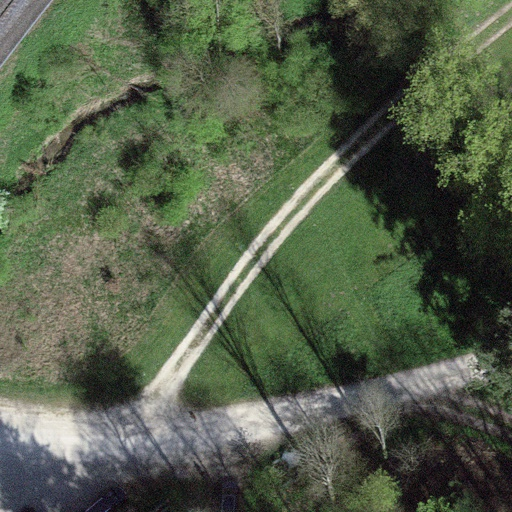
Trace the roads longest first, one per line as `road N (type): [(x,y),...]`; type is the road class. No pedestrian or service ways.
road 1 (track): [(511,16),(287,215),(149,419)]
road 2 (track): [(149,419),(377,395),(511,365)]
